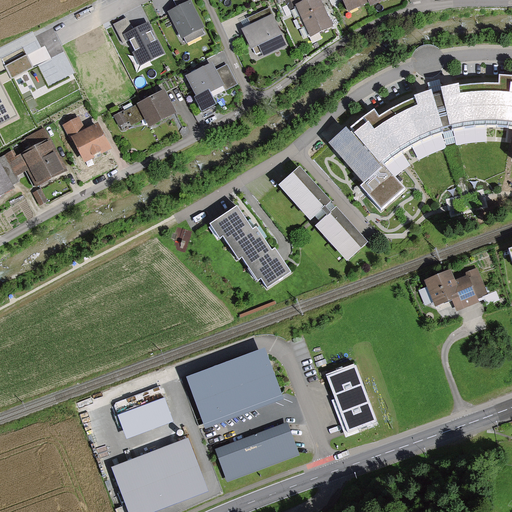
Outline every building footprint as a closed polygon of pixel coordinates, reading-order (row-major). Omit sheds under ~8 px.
[(199,26),(184,0),(173,0),(178,10),(166,16),(177,38),(199,26)] [(310,0),(296,0),(294,1),(311,39),(334,29),(321,0),(315,0),(311,2),(310,0)] [(343,0),(349,11),(368,2),(366,0),(343,0)] [(270,12),(243,25),(259,59),(287,46),(270,12)] [(140,64),(163,52),(148,22),(125,34),(140,64)] [(27,55),(6,66),(12,78),(33,67),(27,55)] [(213,67),(188,80),(199,100),(212,93),(214,98),(237,85),(227,68),(217,74),(213,67)] [(0,122),(16,115),(0,84),(0,122)] [(511,88),(492,87),(468,87),(440,93),(413,100),(391,111),(376,121),(355,138),(350,131),(332,147),(365,183),(362,185),(381,207),(403,187),(383,166),(392,159),(418,139),(464,125),(497,123),(511,125),(511,88)] [(163,93),(138,107),(151,129),(176,116),(163,93)] [(124,114),(117,118),(123,127),(129,124),(124,114)] [(80,121),(66,128),(88,165),(112,150),(98,126),(87,132),(80,121)] [(42,131),(27,140),(35,153),(26,159),(42,186),(66,171),(42,131)] [(4,160),(0,161),(0,199),(20,187),(4,160)] [(302,170),(282,188),(350,263),(370,245),(302,170)] [(237,211),(210,229),(220,244),(223,241),(239,264),(242,262),(258,286),(261,283),(267,293),(291,277),(275,253),(272,255),(256,231),(252,234),(237,211)] [(453,274),(431,283),(441,306),(453,301),(460,316),(492,302),(479,272),(456,281),(453,274)] [(189,378),(206,425),(281,397),(264,351),(189,378)] [(355,366),(328,376),(348,431),(375,421),(355,366)] [(164,399),(119,416),(127,438),(172,421),(164,399)] [(287,424),(217,450),(228,480),(298,454),(287,424)] [(130,511),(146,511),(206,490),(188,440),(114,468),(130,511)]
